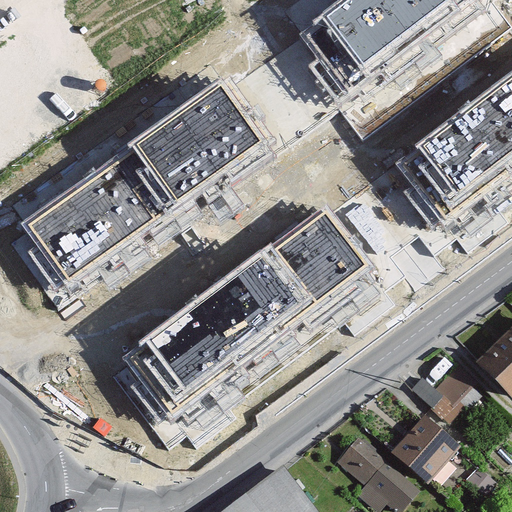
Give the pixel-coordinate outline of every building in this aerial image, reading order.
[(340,108),(363,139),(470,62),(482,29),(462,2),(462,0),(298,0),(288,7),(305,30),(264,60),(263,64),(238,81),(203,69),(191,77),(196,79),(189,99),(206,87),(219,104),(231,96),(239,107),(264,116),(259,133),(270,137),(260,166),(340,108)] [(511,350),(489,374),(511,396),(511,350)] [(427,385),(417,396),(449,426),(479,393),(460,375),(440,397),(427,385)] [(430,427),(398,464),(435,496),(467,458),(430,427)] [(362,446),(342,469),(391,511),(417,511),(426,503),(362,446)] [(310,511),(288,482),(247,511),(310,511)]
